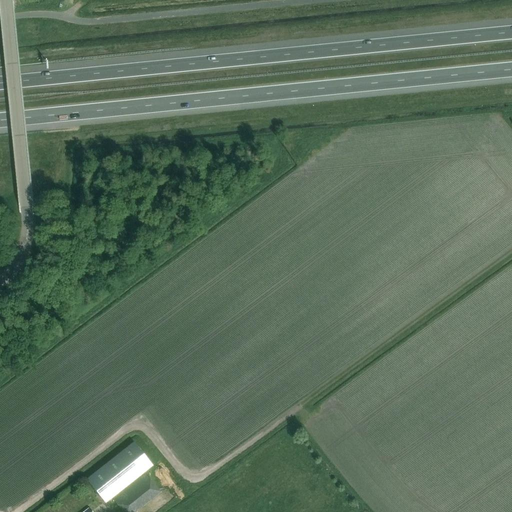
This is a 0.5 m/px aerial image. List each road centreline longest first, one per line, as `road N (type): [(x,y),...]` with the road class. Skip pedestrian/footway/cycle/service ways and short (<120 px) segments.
road 1 (motorway): [(511,32),(0,83)]
road 2 (motorway): [(0,120),(511,70)]
road 3 (unclassified): [(0,18),(86,22),(319,0)]
road 4 (tertiary): [(0,279),(19,259),(26,215),(4,0)]
